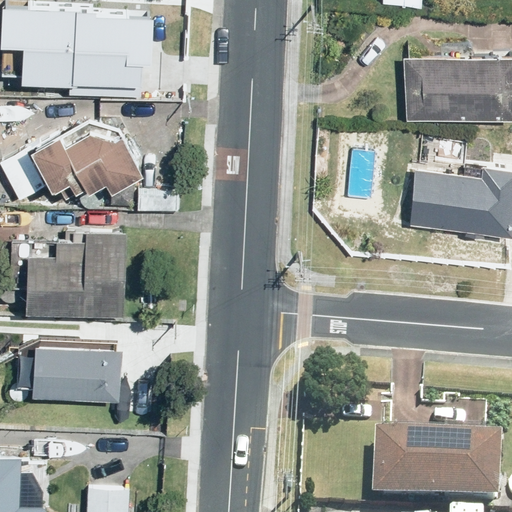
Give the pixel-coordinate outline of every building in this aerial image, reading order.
[(55,32),(59,32),(57,87),(137,90),(138,48),(146,48),(148,5),(56,2),(55,32)] [(511,114),(511,49),(406,53),(409,118),(511,114)] [(148,169),(128,131),(122,134),(97,126),(71,139),(65,130),(40,143),(39,141),(2,161),(20,196),(55,178),(59,185),(64,182),(69,193),(92,180),(95,185),(112,176),(116,185),(148,169)] [(412,222),(467,227),(466,232),(487,234),(487,229),(511,231),(511,163),(487,161),(487,164),(467,162),(466,171),(418,166),(412,222)] [(31,284),(30,307),(126,311),(128,271),(130,229),(68,226),(68,237),(60,237),(60,240),(18,238),(17,283),(31,284)] [(39,340),(37,393),(124,396),(126,344),(39,340)] [(31,395),(30,409),(44,410),(45,396),(31,395)] [(376,504),(505,509),(507,444),(379,439),(376,504)] [(0,511),(48,511),(48,504),(22,503),(22,454),(0,454),(0,511)] [(89,486),(88,511),(129,511),(131,488),(89,486)]
